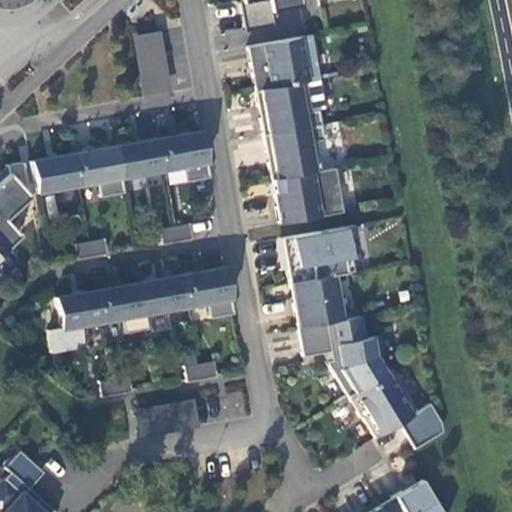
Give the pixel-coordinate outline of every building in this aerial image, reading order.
[(299,0),(241,0),(243,7),(240,7),(245,37),(275,31),(273,17),(302,11),(299,0)] [(172,97),(169,80),(166,66),(164,52),(161,35),(131,40),(134,57),(137,71),(139,85),(142,102),(172,97)] [(301,42),(248,51),(256,96),(309,86),(301,42)] [(320,115),(311,116),(306,87),(256,96),(259,112),(264,111),(266,122),(261,123),(264,140),(322,129),(320,115)] [(322,175),(317,146),(325,144),(322,129),(264,140),(267,156),(272,156),(274,166),(269,167),(271,184),(322,175)] [(202,135),(159,143),(165,175),(183,172),(186,187),(210,183),(202,135)] [(159,143),(117,151),(123,182),(165,175),(159,143)] [(117,151),(75,158),(80,190),(98,187),(101,202),(125,198),(123,182),(117,151)] [(80,190),(75,158),(31,166),(35,188),(37,197),(37,198),(80,190)] [(0,187),(0,260),(21,241),(6,225),(37,197),(35,188),(28,190),(24,168),(8,170),(10,178),(0,187)] [(344,217),(336,173),(271,184),(275,203),(280,202),(282,211),(276,212),(280,229),(344,217)] [(175,231),(160,234),(163,249),(178,247),(193,244),(190,228),(175,231)] [(356,230),(282,243),(288,274),(290,288),(334,280),(354,276),(349,250),(354,249),(351,232),(356,231),(356,230)] [(108,259),(105,243),(90,246),(75,249),(78,264),(93,262),(108,259)] [(189,311),(207,308),(210,323),(235,319),(226,272),(183,280),(189,311)] [(141,287),(147,319),(189,311),(183,280),(141,287)] [(334,280),(290,288),(298,331),(342,324),(341,318),(334,280)] [(104,327),(122,323),(125,338),(149,334),(147,319),(141,287),(99,295),(104,327)] [(55,302),(61,334),(104,327),(99,295),(55,302)] [(384,360),(380,340),(365,343),(361,320),(298,332),(303,361),(322,358),(331,356),(333,365),(327,366),(348,401),(380,381),(376,361),(384,360)] [(331,356),(322,358),(327,366),(333,365),(331,356)] [(384,360),(376,361),(380,381),(387,377),(384,360)] [(199,368),(184,371),(187,387),(202,384),(218,382),(215,365),(199,368)] [(430,408),(418,416),(392,374),(387,377),(380,381),(348,401),(361,422),(362,421),(375,443),(399,428),(415,454),(444,436),(442,426),(430,408)] [(102,402),(117,399),(132,397),(130,380),(114,383),(99,386),(102,402)] [(224,412),(242,414),(244,392),(227,390),(224,412)] [(178,406),(164,409),(150,412),(134,414),(139,441),(155,439),(169,436),(183,433),(199,431),(194,404),(178,406)] [(49,511),(26,496),(45,470),(17,451),(0,475),(4,478),(0,484),(0,511),(49,511)] [(422,484),(403,496),(406,500),(424,489),(422,484)] [(403,496),(379,510),(380,511),(438,511),(424,489),(406,500),(403,496)]
